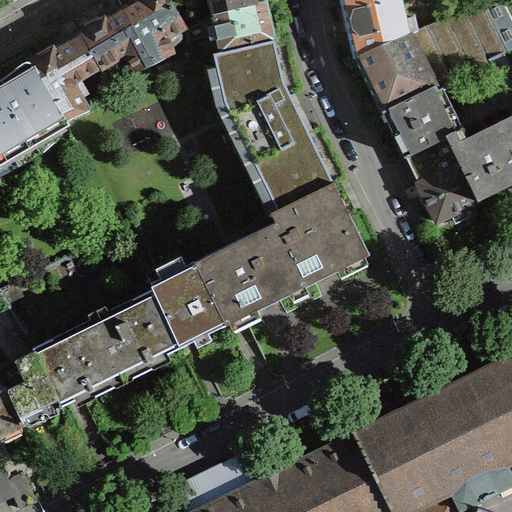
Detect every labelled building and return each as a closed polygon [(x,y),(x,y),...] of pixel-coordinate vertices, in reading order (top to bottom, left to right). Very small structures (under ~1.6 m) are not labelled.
[(135,0),(122,8),(155,64),(174,54),(168,38),(185,28),(186,28),(169,0),(135,0)] [(207,0),(213,14),(266,2),(265,0),(207,0)] [(401,0),(341,0),(355,58),(359,56),(409,34),(401,0)] [(212,31),(216,30),(221,52),(274,40),(266,2),(213,14),(212,14),(187,29),(189,40),(212,33),(212,31)] [(155,64),(122,8),(105,18),(102,19),(102,17),(101,18),(100,18),(99,18),(99,17),(98,16),(85,24),(86,25),(86,26),(85,26),(85,27),(84,27),(85,29),(83,30),(81,32),(101,67),(102,68),(118,59),(122,56),(127,58),(133,69),(135,73),(155,64)] [(101,67),(81,32),(32,60),(32,61),(66,119),(89,109),(76,87),(76,81),(101,67)] [(225,103),(278,209),(333,182),(284,82),(274,40),(221,52),(214,54),(214,56),(225,103)] [(0,147),(8,161),(69,125),(66,119),(32,61),(31,62),(29,62),(27,62),(26,62),(24,63),(22,64),(1,80),(0,79),(0,147)] [(438,91),(435,86),(383,112),(383,114),(384,114),(388,122),(387,122),(405,157),(406,157),(448,136),(458,131),(458,130),(456,131),(452,122),(458,119),(444,90),(443,88),(438,91)] [(511,115),(499,122),(511,148),(511,115)] [(466,138),(463,140),(458,131),(448,136),(479,201),(511,184),(511,148),(499,122),(466,138)] [(479,201),(448,136),(406,157),(419,183),(418,183),(437,221),(479,201)] [(334,183),(333,182),(278,209),(271,213),(275,221),(279,228),(296,264),(299,269),(303,278),(305,282),(304,283),(306,287),(338,271),(336,267),(366,252),(367,256),(370,254),(350,213),(348,214),(333,184),(334,184),(334,183)] [(255,306),(257,310),(290,294),(288,290),(304,283),(305,282),(303,278),(299,269),(296,264),(279,228),(275,221),(195,260),(200,270),(225,321),(255,306)] [(151,282),(154,288),(181,347),(187,344),(187,343),(194,340),(197,347),(212,339),(208,333),(221,326),(221,327),(226,324),(225,321),(200,270),(195,260),(194,260),(190,262),(190,263),(156,280),(156,279),(151,282)] [(36,350),(35,350),(62,405),(93,390),(96,395),(115,386),(112,381),(131,371),(133,377),(152,367),(150,362),(181,347),(154,288),(33,347),(36,350)] [(36,350),(33,347),(11,309),(0,313),(0,344),(11,363),(35,350),(36,350)] [(35,350),(11,363),(0,367),(0,370),(25,423),(62,405),(35,350)] [(461,510),(462,511),(464,510),(463,509),(478,501),(479,503),(481,502),(481,500),(496,492),(497,494),(499,493),(499,491),(511,484),(511,474),(507,465),(511,462),(511,354),(356,430),(355,428),(352,429),(353,432),(263,477),(191,511),(412,511),(452,492),(460,507),(458,508),(459,511),(461,510)] [(0,435),(25,423),(0,370),(0,435)] [(179,484),(173,487),(185,511),(191,511),(263,477),(250,450),(179,484)] [(0,501),(15,495),(8,481),(0,465),(0,501)] [(36,500),(23,473),(8,481),(15,495),(21,508),(36,500)]
